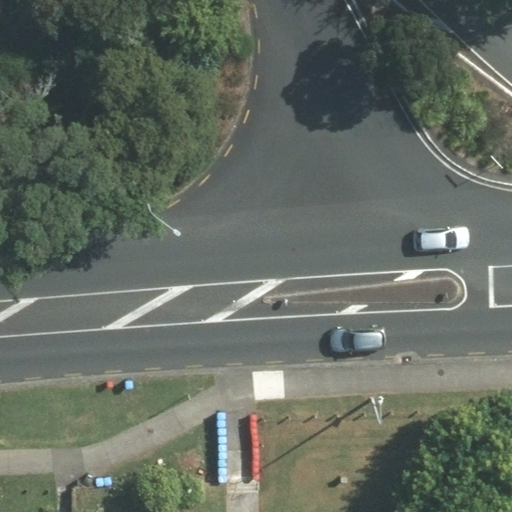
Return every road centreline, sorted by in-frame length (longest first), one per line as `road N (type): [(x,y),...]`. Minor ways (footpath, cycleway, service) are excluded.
road 1 (secondary): [(511,324),(312,330),(126,306)]
road 2 (secondary): [(126,306),(432,228)]
road 3 (tertiary): [(432,228),(311,0)]
road 4 (secondary): [(0,317),(126,306)]
